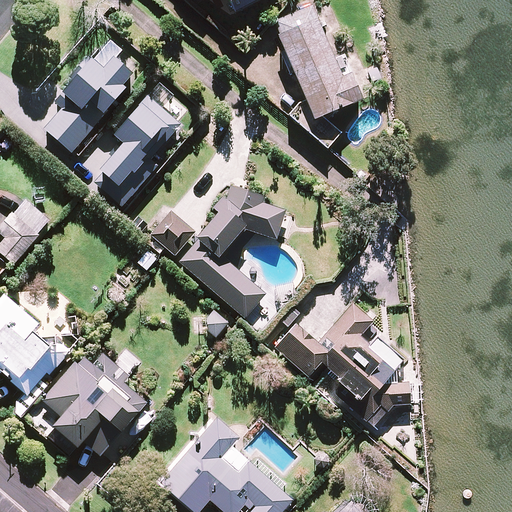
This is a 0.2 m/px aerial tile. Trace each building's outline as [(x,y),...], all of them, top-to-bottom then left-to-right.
[(268,0),(225,0),(236,18),(268,0)] [(292,64),(308,100),(290,118),(328,153),(344,135),(326,120),(364,103),(349,69),(343,72),(314,7),(278,23),(296,62),(292,64)] [(107,69),(90,54),(72,74),(76,78),(56,100),(64,107),(47,126),(75,150),(140,76),(118,56),(107,69)] [(179,120),(151,95),(117,132),(127,141),(94,177),(122,202),(159,162),(149,153),(179,120)] [(265,195),(236,183),(217,205),(221,212),(181,260),(248,315),(267,291),(225,256),(250,227),(277,237),(288,209),(263,200),(265,195)] [(52,220),(30,200),(0,233),(0,238),(20,257),(52,220)] [(197,232),(173,211),(154,234),(178,255),(197,232)] [(41,326),(6,298),(0,305),(0,370),(31,396),(49,374),(53,376),(66,360),(34,334),(41,326)] [(321,339),(299,322),(276,347),(310,376),(325,360),(341,377),(340,378),(338,394),(339,396),(376,425),(396,404),(413,404),(414,381),(387,382),(382,365),(383,352),(373,343),(363,335),(375,320),(353,301),(321,339)] [(129,380),(103,357),(94,366),(84,358),(44,402),(65,420),(48,439),(70,459),(85,443),(103,459),(150,406),(126,384),(129,380)] [(241,440),(218,420),(164,482),(195,509),(206,496),(224,511),(285,511),(295,502),(233,449),(241,440)] [(362,511),(353,502),(342,511),(362,511)]
